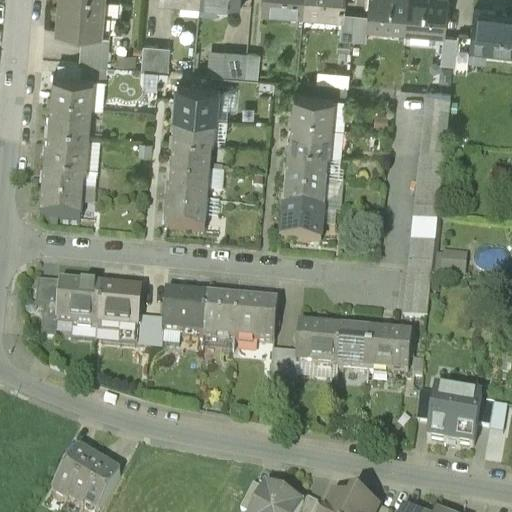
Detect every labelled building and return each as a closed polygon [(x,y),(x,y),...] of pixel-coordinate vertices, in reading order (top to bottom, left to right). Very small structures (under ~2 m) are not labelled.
[(109,31),(109,30),(101,29),(102,13),(116,14),(117,0),(58,0),(56,27),(82,29),(109,31)] [(239,0),(197,0),(196,11),(214,12),(215,1),(239,3),(239,0)] [(262,0),(262,6),(302,10),(302,0),(262,0)] [(344,0),(302,0),(302,10),(342,14),(343,14),(344,0)] [(383,27),(406,29),(408,0),(368,0),(367,16),(366,24),(368,24),(382,25),(383,27)] [(408,0),(406,29),(429,31),(429,29),(444,30),(447,0),(408,0)] [(485,63),(487,51),(511,53),(511,13),(473,10),(470,36),(468,49),(470,49),(468,61),(485,63)] [(342,14),(339,41),(349,41),(366,43),(368,24),(366,24),(367,16),(343,14),(342,14)] [(106,65),(109,31),(82,29),(79,63),(106,65)] [(456,35),(455,38),(453,66),(452,72),(467,73),(468,61),(470,49),(468,49),(470,36),(456,35)] [(440,65),(453,66),(455,38),(442,37),(440,65)] [(348,53),(349,41),(339,41),(337,40),(336,52),(348,53)] [(166,70),(168,47),(141,45),(139,68),(166,70)] [(258,78),(260,54),(210,49),(207,73),(258,78)] [(52,74),(50,103),(90,106),(92,77),(52,74)] [(177,84),(174,114),(214,117),(217,87),(177,84)] [(449,95),(425,92),(402,317),(427,320),(449,95)] [(293,93),(291,124),(331,127),(333,97),(293,93)] [(50,103),(48,132),(88,136),(90,106),(50,103)] [(174,114),(172,143),(212,147),(214,117),(174,114)] [(291,124),(288,154),(328,157),(331,127),(291,124)] [(48,132),(45,162),(85,165),(88,136),(48,132)] [(172,143),(169,173),(209,176),(212,147),(172,143)] [(288,154),(286,183),(326,186),(328,157),(288,154)] [(45,162),(42,192),(83,195),(85,165),(45,162)] [(169,173),(167,202),(207,206),(209,176),(169,173)] [(286,183),(283,213),(323,216),(326,186),(286,183)] [(80,225),(83,195),(42,192),(40,222),(80,225)] [(204,236),(207,206),(167,202),(164,233),(204,236)] [(321,247),(323,216),(283,213),(280,243),(321,247)] [(461,243),(502,244),(502,226),(461,225),(461,243)] [(59,287),(37,286),(35,310),(25,309),(24,322),(26,337),(56,340),(57,328),(56,327),(59,287)] [(57,328),(97,331),(100,291),(59,287),(56,327),(57,328)] [(141,295),(100,291),(97,331),(137,335),(138,335),(139,323),(141,295)] [(163,337),(203,340),(206,300),(165,297),(163,325),(162,337),(163,337)] [(236,303),(206,300),(203,340),(233,343),(236,303)] [(277,306),(236,303),(233,343),(274,346),(277,306)] [(162,337),(163,325),(139,323),(138,335),(137,335),(135,349),(162,352),(163,337),(162,337)] [(297,369),(337,372),(340,332),(299,328),(297,356),(296,369),(297,369)] [(337,372),(367,375),(370,335),(340,332),(337,372)] [(411,338),(370,335),(367,375),(407,378),(409,362),(411,338)] [(296,369),(297,356),(272,354),(270,382),(296,384),(297,369),(296,369)] [(422,363),(409,362),(407,378),(421,379),(422,363)] [(428,424),(425,441),(473,449),(477,427),(481,404),(481,403),(434,394),(433,397),(428,424)] [(416,423),(428,424),(433,397),(419,395),(416,423)] [(493,406),(481,404),(477,427),(489,429),(493,406)] [(68,506),(69,505),(80,511),(83,511),(85,509),(89,511),(101,511),(120,479),(113,474),(109,474),(106,472),(106,471),(99,466),(96,466),(87,461),(87,459),(79,455),(77,455),(53,497),(53,499),(64,506),(68,506)] [(240,511),(253,511),(263,493),(252,487),(240,511)] [(253,511),(300,511),(303,508),(301,507),(291,502),(293,499),(278,491),(277,495),(265,489),(263,493),(253,511)] [(305,500),(301,507),(303,508),(300,511),(314,511),(316,509),(317,506),(305,500)] [(373,511),(362,507),(361,506),(359,509),(349,504),(347,508),(333,501),(331,506),(328,511),(373,511)]
